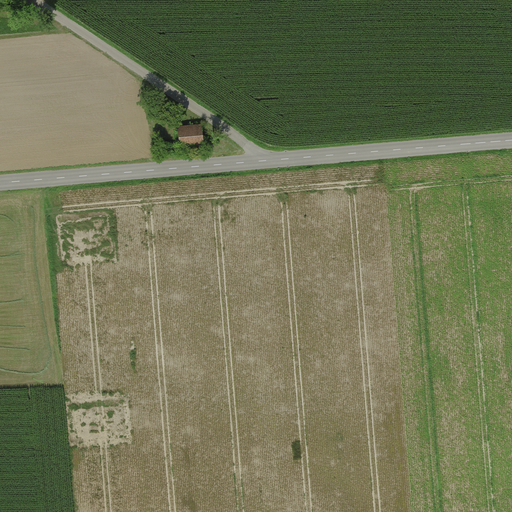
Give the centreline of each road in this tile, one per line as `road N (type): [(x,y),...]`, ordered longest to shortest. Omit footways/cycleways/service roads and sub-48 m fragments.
road 1 (unclassified): [(28,0),(248,146),(257,162)]
road 2 (tertiary): [(0,184),(257,162)]
road 3 (tertiary): [(257,162),(511,142)]
